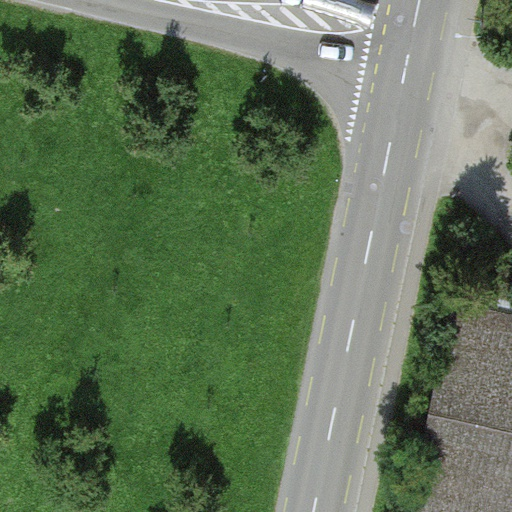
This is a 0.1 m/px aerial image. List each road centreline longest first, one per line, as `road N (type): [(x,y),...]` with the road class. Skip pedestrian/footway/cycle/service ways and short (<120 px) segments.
road 1 (tertiary): [(316,511),(413,47)]
road 2 (tertiary): [(413,47),(370,32),(171,0)]
